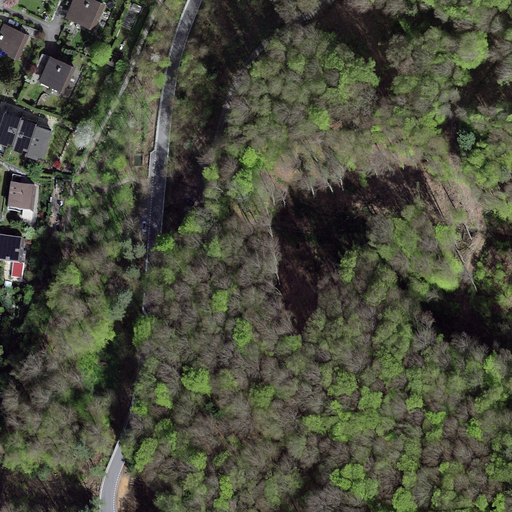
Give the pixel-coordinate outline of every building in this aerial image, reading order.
[(79,19),(94,25),(103,3),(95,0),(67,0),(66,3),(73,7),(71,10),(81,14),(79,19)] [(29,35),(37,38),(40,31),(25,25),(22,32),(5,24),(0,35),(0,38),(1,39),(0,41),(0,46),(19,56),(29,35)] [(50,84),(64,90),(74,67),(42,53),(32,76),(41,80),(43,75),(52,79),(50,84)] [(7,140),(14,142),(21,120),(21,118),(5,113),(0,128),(0,135),(6,138),(7,140)] [(22,147),(29,149),(36,126),(37,125),(21,120),(14,142),(21,144),(22,147)] [(38,153),(44,155),(52,131),(36,126),(29,149),(36,151),(38,153)] [(14,187),(11,206),(21,207),(23,210),(31,211),(34,189),(14,187)] [(0,239),(0,260),(14,263),(12,278),(23,279),(25,263),(21,263),(24,242),(0,239)]
